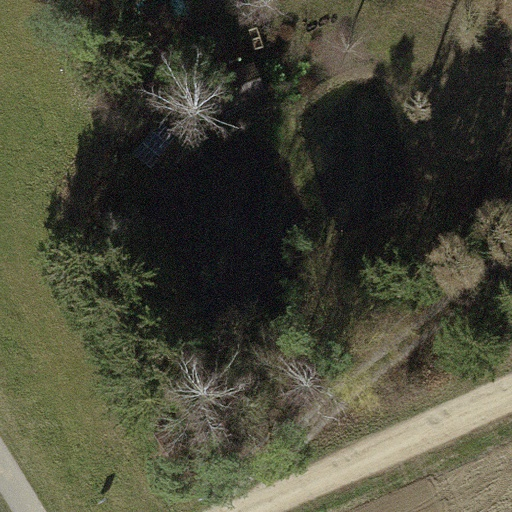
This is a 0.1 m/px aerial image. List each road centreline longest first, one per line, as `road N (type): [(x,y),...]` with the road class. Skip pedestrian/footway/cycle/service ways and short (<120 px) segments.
road 1 (track): [(511,259),(300,431),(265,470),(246,511)]
road 2 (track): [(511,391),(248,511)]
